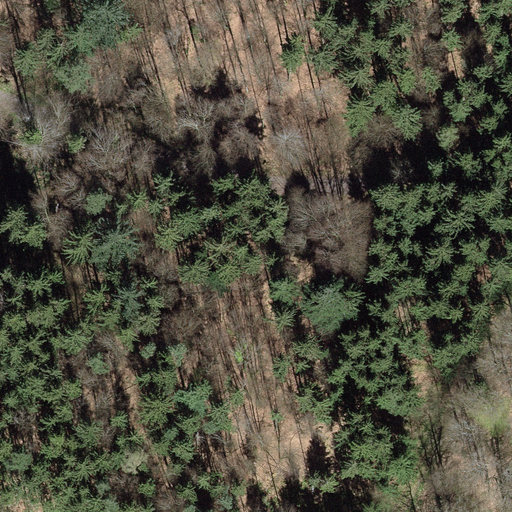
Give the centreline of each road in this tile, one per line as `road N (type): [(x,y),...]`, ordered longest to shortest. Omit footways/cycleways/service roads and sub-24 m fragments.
road 1 (track): [(511,140),(343,187),(255,185),(179,166),(0,84)]
road 2 (track): [(511,306),(387,511)]
